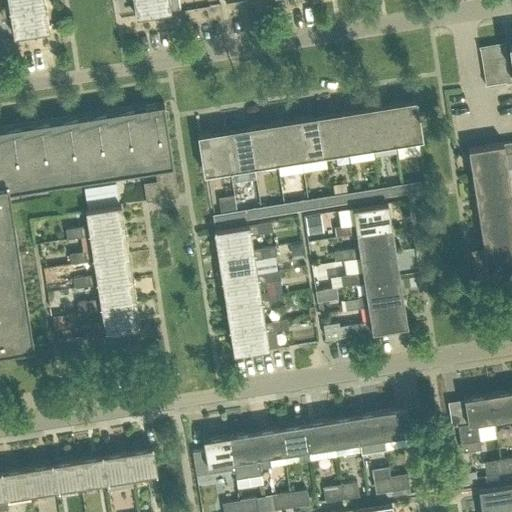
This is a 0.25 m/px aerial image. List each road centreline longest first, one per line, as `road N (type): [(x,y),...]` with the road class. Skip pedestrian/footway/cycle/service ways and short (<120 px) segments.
road 1 (residential): [(0,428),(511,338)]
road 2 (residential): [(0,87),(463,12)]
road 3 (residential): [(463,12),(486,132)]
